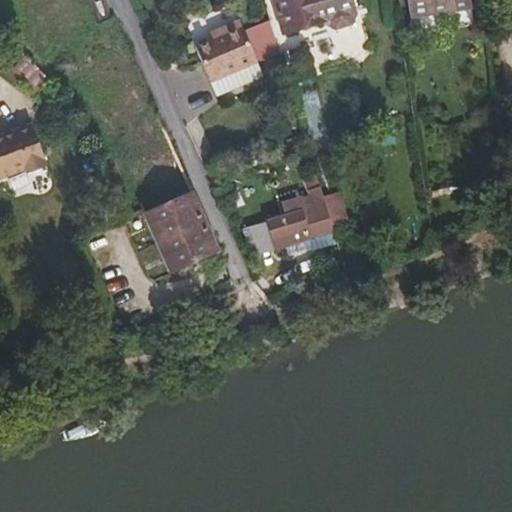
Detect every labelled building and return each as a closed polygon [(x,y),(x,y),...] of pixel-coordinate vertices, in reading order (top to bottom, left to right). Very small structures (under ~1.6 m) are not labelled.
[(271,0),(281,35),(351,16),(346,0),(271,0)] [(468,13),(466,0),(403,0),(407,22),(468,13)] [(191,50),(219,114),(264,94),(235,26),(214,34),(216,39),(191,50)] [(134,211),(184,189),(176,173),(154,120),(104,141),(134,211)] [(24,175),(43,167),(27,124),(0,134),(0,178),(3,177),(2,173),(20,166),(24,175)] [(330,236),(316,188),(288,196),(294,217),(279,221),(264,225),(245,231),(253,259),(263,255),(266,265),(279,262),(276,252),(295,247),(330,236)] [(184,189),(134,211),(164,279),(214,258),(184,189)] [(264,225),(279,221),(275,208),(260,213),(264,225)] [(298,256),(295,247),(276,252),(279,262),(298,256)]
